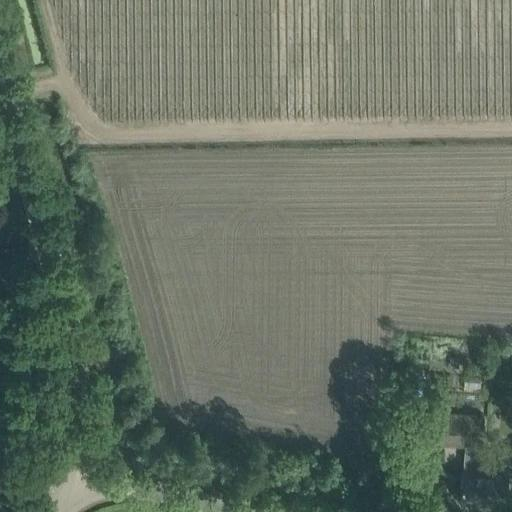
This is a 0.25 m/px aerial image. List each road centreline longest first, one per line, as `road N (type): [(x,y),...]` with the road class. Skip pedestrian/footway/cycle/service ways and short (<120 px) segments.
road 1 (tertiary): [(65,474),(70,332),(0,60)]
road 2 (unclassified): [(236,511),(65,474)]
